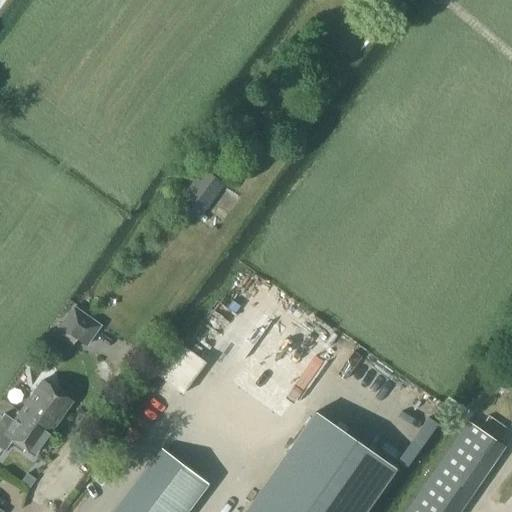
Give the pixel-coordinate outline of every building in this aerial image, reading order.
[(204,168),(176,204),(198,220),(225,185),(204,168)] [(73,306),(51,337),(68,349),(76,339),(86,346),(101,325),(73,306)] [(156,375),(182,394),(205,362),(178,343),(156,375)] [(73,402),(42,380),(19,411),(51,432),(73,402)] [(5,414),(0,420),(0,447),(5,452),(14,439),(35,454),(51,432),(19,411),(13,419),(5,414)] [(244,511),(363,511),(394,468),(315,412),(244,511)] [(405,511),(458,511),(504,446),(468,422),(467,424),(405,511)] [(188,511),(209,485),(161,448),(111,511),(188,511)]
